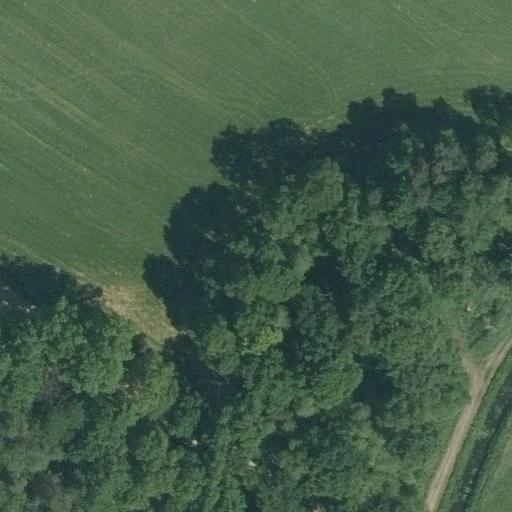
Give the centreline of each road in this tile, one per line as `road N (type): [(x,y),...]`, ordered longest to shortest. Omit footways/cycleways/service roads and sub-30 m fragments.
road 1 (track): [(324,511),(0,293)]
road 2 (track): [(427,511),(511,340)]
